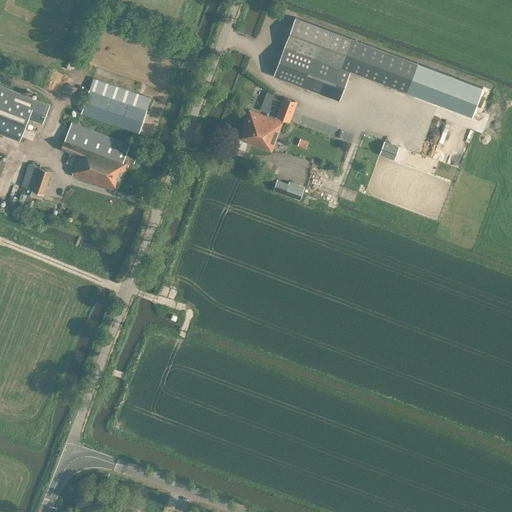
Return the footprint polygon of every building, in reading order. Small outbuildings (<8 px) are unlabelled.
[(297,12),(275,71),(331,92),(342,63),(473,112),(484,84),(297,12)] [(71,50),(69,59),(76,60),(78,52),(71,50)] [(68,74),(70,65),(58,63),(57,72),(68,74)] [(95,73),(83,107),(141,127),(153,94),(95,73)] [(258,79),(255,94),(268,97),(271,82),(258,79)] [(44,118),(50,102),(0,82),(0,126),(21,135),(30,112),(44,118)] [(279,115),(252,105),(240,135),(271,146),(275,137),(277,137),(284,117),(279,115)] [(282,105),(279,113),(290,117),(293,110),(282,105)] [(67,158),(77,162),(74,170),(118,187),(129,157),(126,155),(127,152),(126,151),(131,139),(72,117),(67,130),(68,130),(62,144),(71,148),(67,158)] [(302,134),(299,142),(307,145),(310,137),(302,134)] [(399,144),(384,139),(380,150),(395,155),(399,144)] [(43,194),(45,189),(46,189),(53,167),(31,160),(23,182),(35,185),(33,191),(43,194)] [(305,184),(290,179),(286,190),(301,196),(305,184)]
